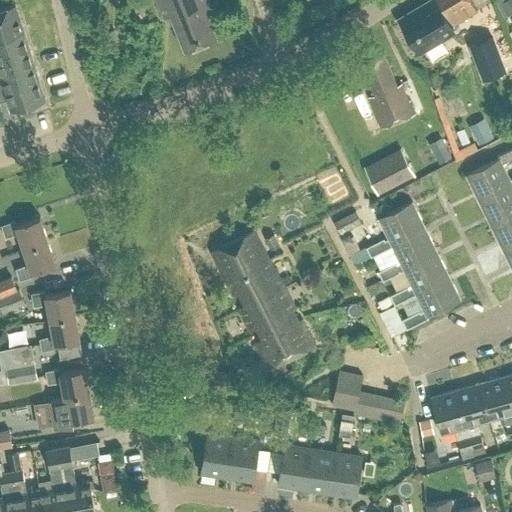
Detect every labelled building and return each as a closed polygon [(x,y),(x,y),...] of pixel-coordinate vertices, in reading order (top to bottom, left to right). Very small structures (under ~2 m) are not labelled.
[(156,0),(163,18),(170,15),(184,50),(216,37),(206,14),(212,11),(207,0),(156,0)] [(417,51),(451,31),(432,0),(424,0),(396,17),(417,51)] [(435,0),(450,24),(475,9),(469,0),(435,0)] [(507,14),(511,11),(511,0),(502,0),(501,1),(507,14)] [(46,98),(25,30),(17,4),(0,8),(0,101),(8,99),(11,109),(46,98)] [(491,34),(468,43),(482,78),(505,69),(491,34)] [(108,43),(111,54),(120,52),(116,41),(108,43)] [(381,126),(415,112),(409,98),(408,99),(401,81),(397,83),(384,52),(361,62),(374,92),(368,95),(381,126)] [(470,124),(479,142),(492,135),(483,117),(470,124)] [(400,146),(363,165),(377,193),(414,174),(400,146)] [(433,152),(438,162),(451,156),(446,146),(433,152)] [(464,173),(476,197),(511,180),(510,177),(501,161),(504,159),(506,162),(511,158),(511,146),(497,154),(498,156),(464,173)] [(511,180),(476,197),(488,221),(511,209),(511,176),(510,177),(511,180)] [(371,255),(392,244),(391,241),(425,225),(413,200),(379,216),(389,236),(385,238),(384,236),(366,245),(371,255)] [(339,232),(361,220),(355,209),(333,220),(339,232)] [(511,209),(488,221),(500,246),(511,239),(511,209)] [(18,232),(23,247),(47,239),(40,215),(15,223),(14,219),(1,223),(5,236),(18,232)] [(383,279),(404,268),(403,265),(437,249),(425,225),(391,241),(392,244),(400,260),(397,262),(396,260),(378,269),(383,279)] [(211,249),(225,277),(267,256),(253,230),(211,249)] [(274,232),(264,236),(269,248),(279,243),(274,232)] [(47,239),(23,247),(28,262),(15,267),(19,279),(32,275),(31,271),(55,263),(47,239)] [(511,239),(500,246),(511,269),(511,239)] [(354,263),(371,255),(366,245),(349,253),(354,263)] [(394,303),(416,292),(415,289),(448,273),(437,249),(403,265),(404,268),(412,284),(409,286),(408,284),(390,293),(390,294),(394,303)] [(242,288),(249,301),(282,285),(267,256),(225,277),(233,293),(242,288)] [(427,313),(460,297),(448,273),(415,289),(416,292),(424,308),(420,310),(420,308),(401,317),(406,327),(429,316),(427,313)] [(0,294),(19,287),(14,276),(0,281),(0,294)] [(260,323),(263,329),(275,323),(293,314),(290,309),(295,307),(282,285),(249,301),(239,305),(250,328),(260,323)] [(0,304),(2,311),(25,302),(19,287),(0,294),(0,304)] [(46,303),(49,318),(75,313),(70,288),(45,293),(44,289),(30,292),(33,304),(46,303)] [(377,300),(381,309),(394,303),(390,294),(377,300)] [(75,313),(49,318),(52,333),(39,336),(41,349),(55,347),(54,343),(79,338),(75,313)] [(275,323),(289,354),(314,343),(301,319),(297,321),(293,314),(275,323)] [(268,364),(289,354),(275,323),(263,329),(266,335),(256,340),(268,364)] [(361,331),(359,343),(374,346),(376,334),(361,331)] [(31,342),(0,347),(0,356),(2,366),(34,360),(31,342)] [(327,363),(323,355),(314,359),(318,367),(327,363)] [(7,368),(9,380),(37,376),(35,362),(7,366),(7,368)] [(61,380),(63,395),(89,391),(84,366),(59,371),(59,367),(45,369),(47,382),(61,380)] [(0,381),(9,380),(7,368),(0,368),(0,381)] [(336,386),(360,391),(360,389),(364,373),(340,368),(336,386)] [(210,370),(210,390),(236,391),(237,370),(210,370)] [(511,370),(502,374),(511,408),(511,370)] [(511,408),(502,374),(478,381),(489,419),(503,415),(509,437),(511,436),(511,408)] [(478,381),(454,387),(471,448),(483,445),(477,423),(489,419),(478,381)] [(355,409),(360,391),(336,386),(332,404),(355,409)] [(454,387),(430,394),(441,433),(454,429),(462,456),(462,457),(473,454),(473,453),(471,448),(454,387)] [(370,417),(375,392),(360,389),(360,391),(355,409),(354,414),(370,417)] [(50,398),(53,413),(55,422),(55,426),(73,423),(73,419),(93,415),(89,391),(63,395),(64,396),(50,398)] [(385,420),(391,395),(375,392),(370,417),(385,420)] [(391,395),(385,420),(400,423),(406,398),(391,395)] [(172,421),(180,420),(184,417),(184,413),(197,413),(197,405),(181,406),(172,406),(172,421)] [(261,415),(261,413),(262,407),(250,405),(248,411),(248,414),(260,416),(261,415)] [(224,415),(236,417),(237,409),(225,407),(224,415)] [(273,434),(286,436),(290,409),(278,407),(273,434)] [(247,419),(248,414),(248,411),(237,409),(236,417),(247,419)] [(37,416),(38,425),(55,422),(53,413),(37,416)] [(300,426),(312,428),(313,420),(302,418),(300,426)] [(352,420),(341,418),(338,433),(349,435),(352,420)] [(323,431),(325,423),(313,420),(312,428),(323,431)] [(0,445),(13,443),(10,427),(0,429),(0,445)] [(207,430),(200,470),(227,474),(233,435),(233,434),(207,430)] [(259,439),(233,435),(227,474),(254,478),(259,439)] [(57,446),(69,511),(96,511),(90,479),(77,481),(73,458),(99,453),(97,440),(69,445),(69,444),(57,446)] [(283,442),(277,482),(303,486),(304,486),(310,446),(309,446),(283,442)] [(52,485),(39,487),(43,511),(69,511),(57,446),(46,448),(52,485)] [(310,446),(304,486),(330,490),(336,450),(310,446)] [(11,468),(21,466),(17,449),(7,451),(11,468)] [(362,454),(336,450),(330,490),(356,494),(362,454)] [(97,459),(99,472),(114,470),(112,457),(97,459)] [(475,461),(478,474),(485,472),(486,476),(494,474),(490,458),(475,461)] [(0,511),(17,511),(10,470),(1,471),(0,465),(0,478),(3,494),(0,494),(0,511)] [(10,470),(17,511),(43,511),(39,487),(27,489),(23,467),(10,470)] [(114,471),(100,474),(103,491),(117,489),(114,471)] [(450,498),(425,503),(426,511),(483,511),(481,501),(453,508),(450,498)] [(393,502),(395,511),(402,511),(400,500),(393,502)]
